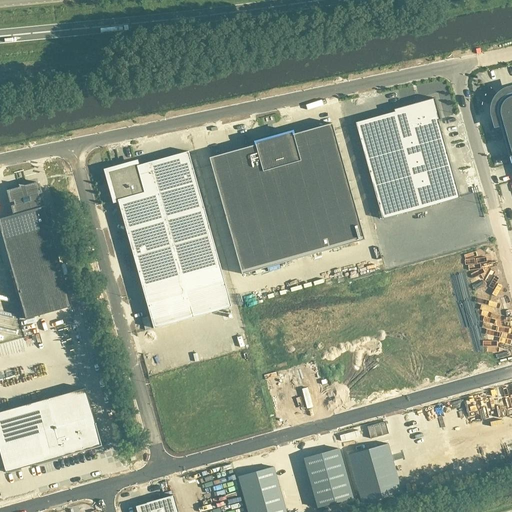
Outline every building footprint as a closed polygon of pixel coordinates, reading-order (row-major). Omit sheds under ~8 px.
[(511,90),(507,92),(506,92),(505,93),(504,93),(503,94),(502,94),(501,95),(500,95),(500,96),(499,96),(499,97),(498,97),(498,98),(497,99),(496,100),(496,101),(495,101),(495,102),(495,103),(494,103),(494,104),(494,105),(493,106),(493,107),(493,108),(493,109),(493,110),(493,111),(493,112),(493,113),(493,114),(493,115),(493,116),(496,127),(499,126),(510,165),(510,164),(510,163),(511,162),(511,90)] [(355,124),(382,220),(458,198),(437,122),(440,121),(434,99),(393,110),(394,113),(355,124)] [(208,157),(241,273),(364,239),(331,122),(291,134),(291,131),(277,134),(276,132),(273,133),(274,136),(270,137),(269,134),(267,134),(267,137),(254,141),(255,144),(208,157)] [(117,201),(153,329),(231,307),(187,153),(136,166),(136,165),(107,173),(115,202),(117,201)] [(40,194),(38,183),(25,187),(26,190),(20,192),(19,189),(7,192),(10,203),(13,202),(14,206),(13,206),(15,215),(0,219),(0,231),(25,320),(71,308),(70,305),(43,208),(44,208),(42,198),(38,199),(37,195),(40,194)] [(504,347),(496,318),(476,249),(387,274),(415,372),(437,366),(432,350),(448,346),(452,361),(464,358),(464,359),(504,347)] [(85,389),(0,412),(0,457),(5,474),(101,447),(85,389)] [(376,425),(381,444),(387,443),(382,423),(376,425)] [(401,494),(387,445),(347,456),(361,505),(401,494)] [(338,450),(303,460),(317,509),(352,499),(338,450)] [(285,511),(273,468),(237,478),(246,511),(285,511)] [(177,511),(173,496),(134,507),(135,511),(177,511)]
